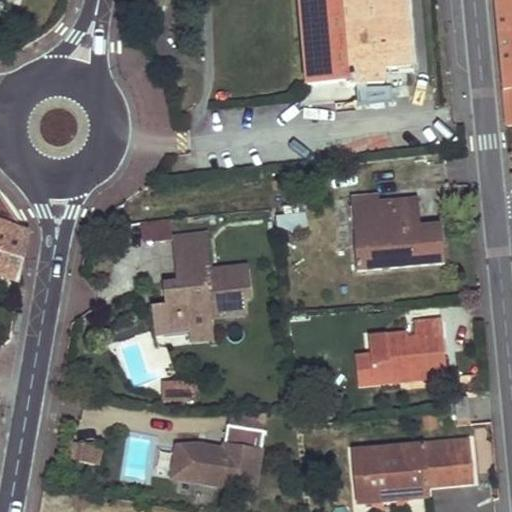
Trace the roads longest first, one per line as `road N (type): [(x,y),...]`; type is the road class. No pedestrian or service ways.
road 1 (secondary): [(9,511),(52,267)]
road 2 (tertiary): [(494,218),(474,0)]
road 3 (tertiary): [(511,411),(494,218)]
